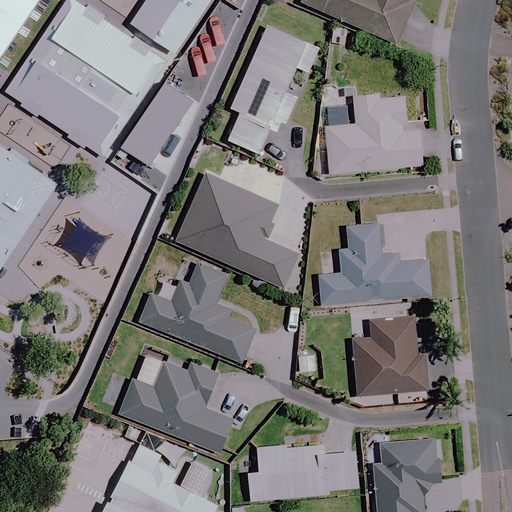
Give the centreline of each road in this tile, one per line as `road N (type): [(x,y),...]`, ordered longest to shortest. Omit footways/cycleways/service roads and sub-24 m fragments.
road 1 (residential): [(507,511),(481,193)]
road 2 (residential): [(481,193),(472,57),(480,0)]
